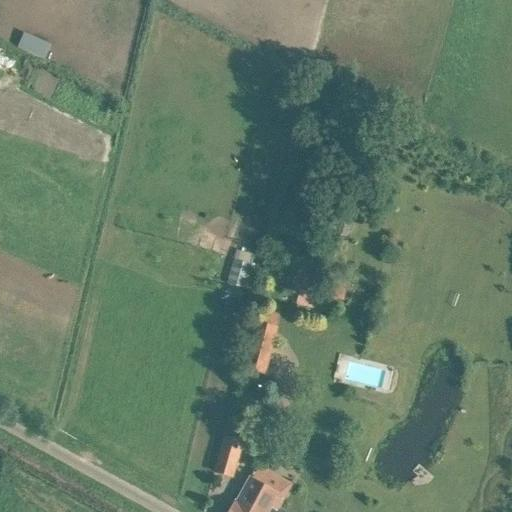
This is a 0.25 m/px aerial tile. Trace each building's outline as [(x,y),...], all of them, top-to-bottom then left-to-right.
[(324,220),(322,229),(336,233),(347,236),(352,216),(341,213),(338,224),(324,220)] [(232,259),(226,282),(247,287),(253,264),(232,259)] [(304,279),(302,290),(311,292),(312,292),(334,298),(337,287),(339,280),(317,274),(315,274),(306,271),(304,279)] [(254,324),(249,344),(270,349),(275,330),(255,324),(254,324)] [(214,473),(232,478),(241,444),(231,441),(223,439),(214,473)] [(251,511),(265,486),(250,478),(237,502),(236,502),(230,511),(251,511)] [(265,486),(251,511),(286,511),(280,508),(286,497),(265,486)]
